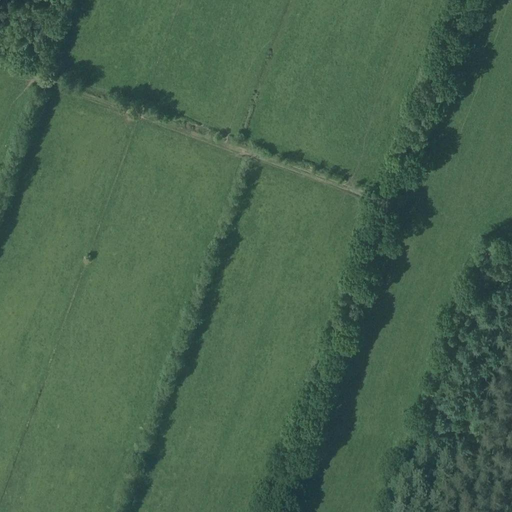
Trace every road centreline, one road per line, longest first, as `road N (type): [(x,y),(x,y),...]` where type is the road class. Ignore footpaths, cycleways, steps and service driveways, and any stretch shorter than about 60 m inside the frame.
road 1 (track): [(268,511),(455,0)]
road 2 (track): [(383,198),(124,110)]
